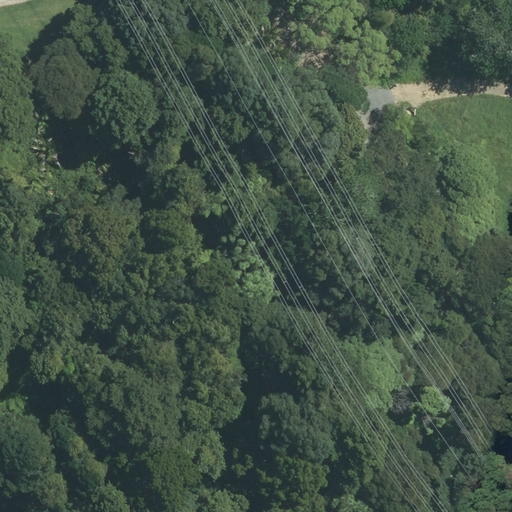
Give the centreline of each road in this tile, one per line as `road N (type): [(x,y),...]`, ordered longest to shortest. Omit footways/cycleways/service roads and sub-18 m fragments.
road 1 (track): [(301,0),(325,23),(391,146),(511,395)]
road 2 (track): [(511,98),(453,89),(367,102)]
